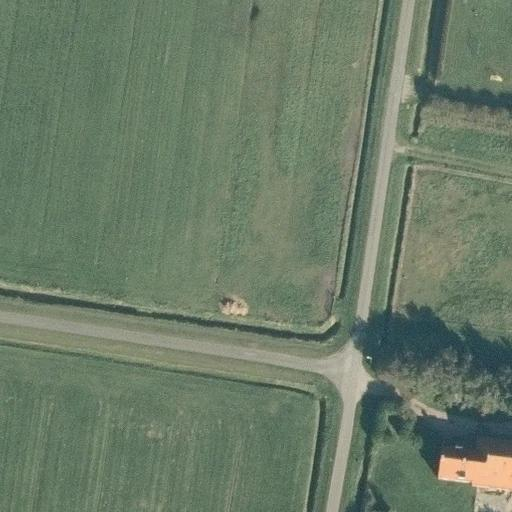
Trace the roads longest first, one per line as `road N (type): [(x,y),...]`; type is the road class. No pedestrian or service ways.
road 1 (unclassified): [(347,372),(404,0)]
road 2 (unclassified): [(347,372),(0,317)]
road 3 (unclassified): [(319,511),(347,372)]
